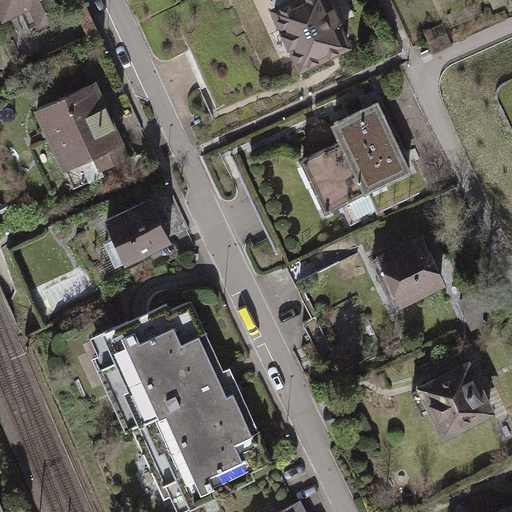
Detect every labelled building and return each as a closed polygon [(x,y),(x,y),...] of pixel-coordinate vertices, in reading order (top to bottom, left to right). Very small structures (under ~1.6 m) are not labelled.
[(50,0),(0,0),(0,23),(25,13),(32,31),(59,19),(50,0)] [(327,0),(286,0),(264,10),(290,74),(348,50),(327,0)] [(93,82),(28,112),(59,175),(122,144),(93,82)] [(377,94),(328,115),(337,135),(298,152),(322,206),(409,168),(377,94)] [(152,191),(97,217),(118,262),(173,237),(152,191)] [(422,228),(372,249),(396,309),(447,288),(422,228)] [(335,261),(298,278),(340,367),(377,350),(335,261)] [(178,302),(100,336),(172,498),(250,464),(178,302)] [(471,357),(413,382),(441,443),(498,414),(471,357)]
